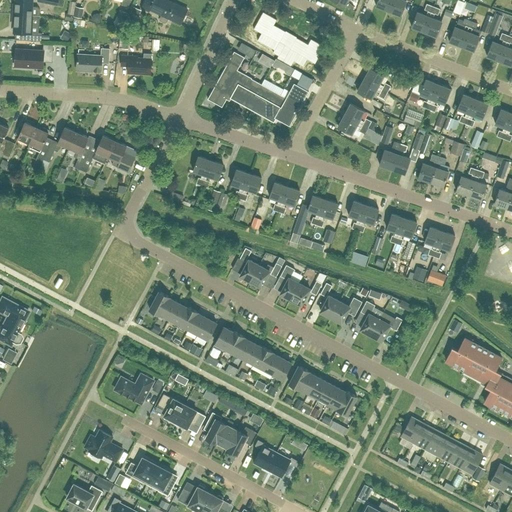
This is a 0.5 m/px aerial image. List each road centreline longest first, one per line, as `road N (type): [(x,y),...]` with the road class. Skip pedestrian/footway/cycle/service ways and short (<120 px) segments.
road 1 (residential): [(511,440),(118,231),(180,118)]
road 2 (residential): [(511,231),(291,156)]
road 3 (residential): [(180,118),(124,99),(0,89)]
road 4 (residential): [(129,420),(285,504)]
road 5 (residential): [(511,90),(357,30)]
road 6 (residential): [(291,156),(357,30)]
road 7 (residential): [(180,118),(234,0)]
